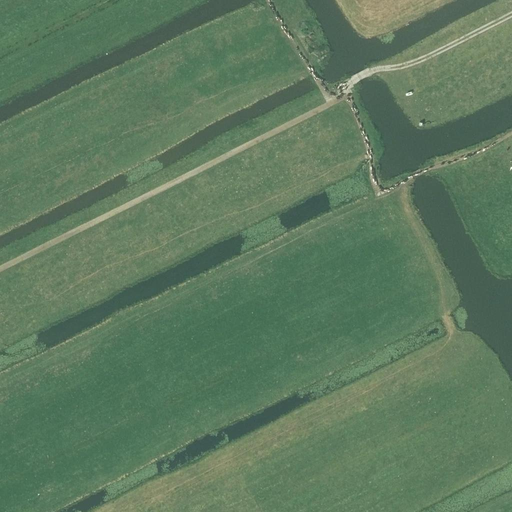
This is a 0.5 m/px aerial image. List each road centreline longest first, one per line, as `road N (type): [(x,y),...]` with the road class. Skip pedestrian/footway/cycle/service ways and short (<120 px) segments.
road 1 (track): [(511,15),(426,58),(371,71),(334,101),(0,268)]
road 2 (track): [(343,89),(378,194),(511,133)]
